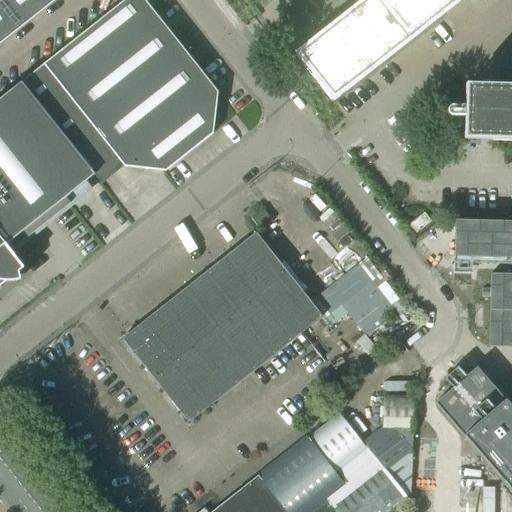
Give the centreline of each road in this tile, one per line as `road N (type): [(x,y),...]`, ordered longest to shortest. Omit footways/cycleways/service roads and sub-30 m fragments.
road 1 (unclassified): [(0,353),(288,124)]
road 2 (unknown): [(63,302),(143,401),(188,436),(230,420),(317,348)]
road 3 (unclassified): [(410,356),(446,324),(288,124)]
road 4 (unclassified): [(288,124),(185,0)]
